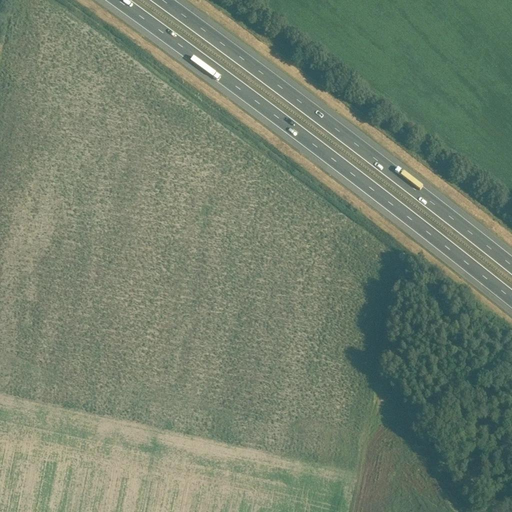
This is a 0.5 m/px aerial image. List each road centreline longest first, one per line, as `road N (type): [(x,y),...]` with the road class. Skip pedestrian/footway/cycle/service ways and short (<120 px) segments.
road 1 (motorway): [(114,0),(511,300)]
road 2 (motorway): [(511,268),(158,0)]
